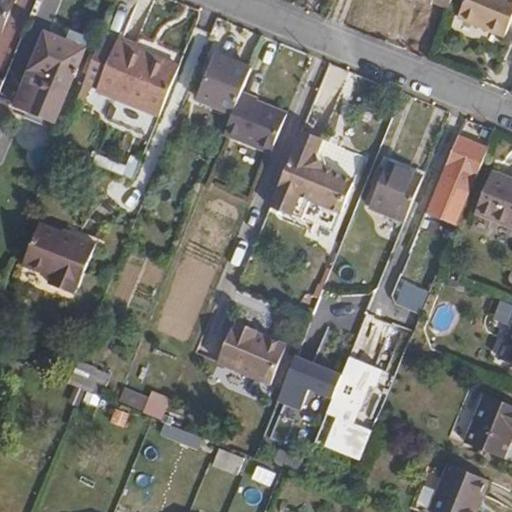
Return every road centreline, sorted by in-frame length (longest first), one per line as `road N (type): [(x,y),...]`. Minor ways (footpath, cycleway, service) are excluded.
road 1 (unknown): [(325,44),(200,348),(204,378)]
road 2 (residential): [(511,121),(217,0)]
